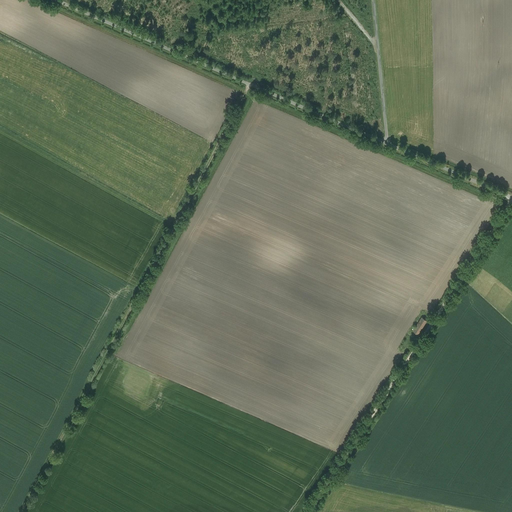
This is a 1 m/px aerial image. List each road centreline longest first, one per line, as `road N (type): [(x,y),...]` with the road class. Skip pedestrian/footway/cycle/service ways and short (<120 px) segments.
road 1 (unclassified): [(56,0),(511,197)]
road 2 (track): [(21,511),(251,85)]
road 3 (track): [(308,511),(511,200)]
